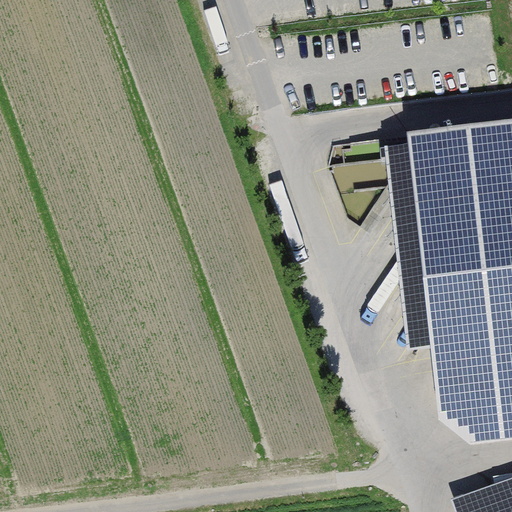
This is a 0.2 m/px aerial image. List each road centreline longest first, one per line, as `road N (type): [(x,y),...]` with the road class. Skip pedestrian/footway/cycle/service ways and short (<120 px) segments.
road 1 (track): [(241,0),(411,468)]
road 2 (track): [(411,468),(39,511)]
